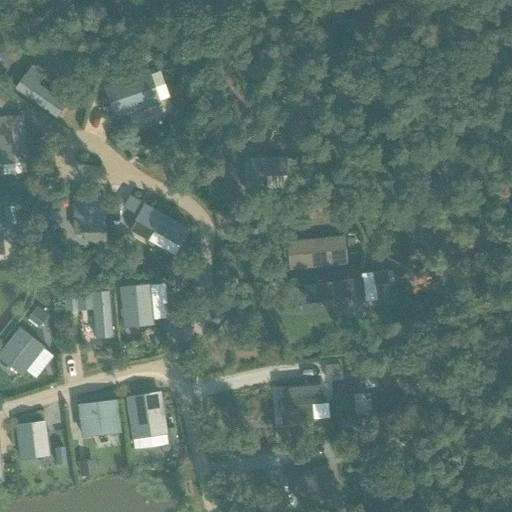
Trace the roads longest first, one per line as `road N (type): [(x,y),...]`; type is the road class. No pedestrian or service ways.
road 1 (unknown): [(169,374),(192,338),(225,234),(113,159)]
road 2 (track): [(378,0),(414,32),(511,54)]
